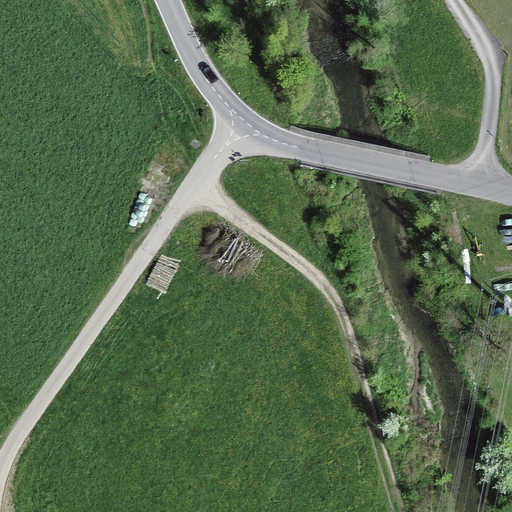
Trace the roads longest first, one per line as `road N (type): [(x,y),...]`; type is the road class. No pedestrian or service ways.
road 1 (unclassified): [(243,127),(0,465)]
road 2 (track): [(196,185),(327,286),(358,344),(402,511)]
road 3 (tertiary): [(511,193),(298,148),(243,127)]
road 4 (tertiary): [(243,127),(199,72),(168,0)]
